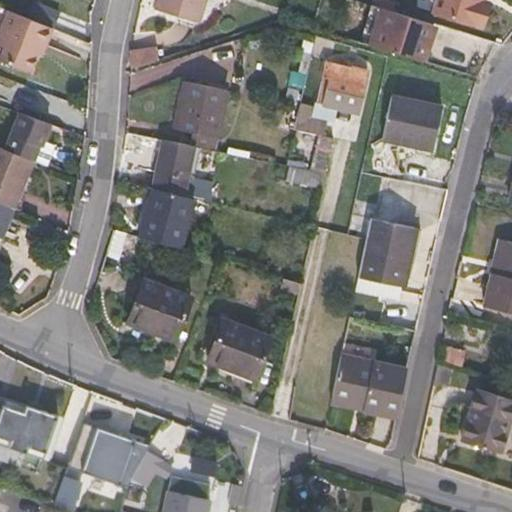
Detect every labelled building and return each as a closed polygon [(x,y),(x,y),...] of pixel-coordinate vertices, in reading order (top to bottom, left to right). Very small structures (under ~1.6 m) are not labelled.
[(36,0),(25,0),(20,14),(50,26),(57,8),(36,0)] [(158,0),(156,9),(196,22),(202,0),(158,0)] [(436,0),(434,8),(476,22),(483,0),(436,0)] [(481,24),(489,1),(487,0),(483,0),(476,22),(481,24)] [(418,59),(430,22),(378,6),(365,44),(418,59)] [(43,43),(50,26),(20,14),(6,8),(0,23),(0,59),(28,71),(36,52),(40,42),(43,43)] [(156,61),(150,44),(129,51),(125,68),(130,70),(156,61)] [(326,61),(322,74),(328,76),(336,78),(330,105),(356,111),(367,68),(353,64),(352,67),(326,61)] [(330,105),(336,78),(328,76),(322,103),(330,105)] [(174,128),(191,132),(187,144),(193,145),(216,150),(228,90),(183,81),(174,128)] [(380,138),(397,142),(431,150),(441,108),(390,96),(380,138)] [(309,118),(312,105),(300,102),(293,129),(321,135),(324,122),(309,118)] [(50,123),(19,112),(5,148),(32,159),(38,142),(43,143),(45,137),(50,123)] [(38,142),(32,159),(49,165),(58,142),(45,137),(43,143),(38,142)] [(187,144),(162,139),(151,188),(183,193),(193,145),(187,144)] [(396,149),(429,157),(431,150),(397,142),(396,149)] [(5,148),(0,146),(0,201),(9,206),(13,207),(32,159),(5,148)] [(331,150),(317,147),(312,170),(326,173),(331,150)] [(290,165),(287,179),(323,188),(326,173),(312,170),(290,165)] [(178,247),(192,199),(151,188),(138,236),(178,247)] [(0,228),(9,206),(0,201),(0,228)] [(402,283),(408,256),(414,224),(371,215),(367,237),(359,274),(402,283)] [(360,232),(363,218),(354,216),(351,230),(360,232)] [(413,257),(420,225),(414,224),(408,256),(413,257)] [(104,255),(115,258),(123,233),(113,229),(104,255)] [(504,240),(497,238),(489,271),(496,273),(504,240)] [(511,241),(504,240),(496,273),(489,271),(480,305),(511,313),(511,241)] [(142,279),(126,320),(174,339),(190,299),(142,279)] [(282,288),(295,291),(298,283),(285,279),(282,288)] [(208,358),(254,377),(270,337),(224,319),(208,358)] [(395,417),(406,372),(341,358),(333,395),(365,402),(364,410),(395,417)] [(461,440),(499,450),(511,405),(511,399),(475,389),(461,440)] [(364,410),(365,402),(333,395),(331,403),(364,410)] [(0,405),(0,444),(42,458),(56,415),(39,409),(38,409),(36,416),(23,411),(25,404),(24,404),(3,397),(0,404),(0,405)] [(24,404),(25,404),(23,411),(36,416),(38,409),(39,409),(41,404),(26,399),(24,404)] [(63,417),(56,415),(42,458),(49,461),(63,417)] [(117,439),(119,433),(82,421),(67,466),(82,471),(95,432),(117,439)] [(128,481),(145,453),(150,443),(119,433),(117,439),(95,432),(82,471),(128,486),(128,481)] [(159,461),(145,453),(128,481),(143,490),(159,461)] [(173,477),(168,491),(161,511),(204,511),(207,504),(204,503),(209,489),(173,477)] [(54,505),(73,511),(76,501),(57,495),(54,505)]
